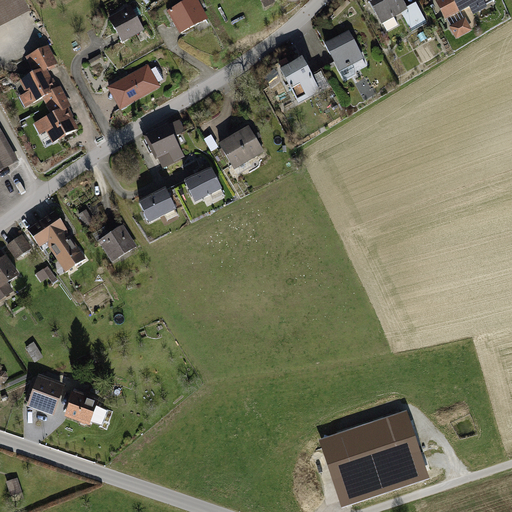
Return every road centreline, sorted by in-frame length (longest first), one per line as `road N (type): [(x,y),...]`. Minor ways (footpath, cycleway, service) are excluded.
road 1 (residential): [(318,0),(229,74),(114,142),(0,225)]
road 2 (tertiary): [(214,511),(0,439)]
road 3 (unclassified): [(511,464),(367,511)]
